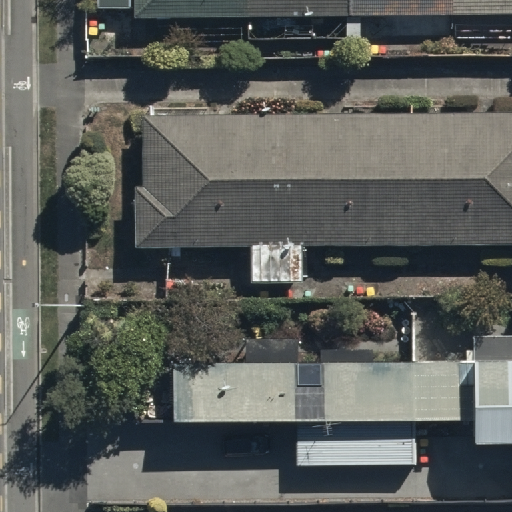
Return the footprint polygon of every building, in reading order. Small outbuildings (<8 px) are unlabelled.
[(511,0),(137,0),(137,17),(511,15),(511,0)] [(511,109),(144,110),(144,181),(134,181),(133,242),(249,243),(249,279),(302,280),(302,242),(511,243),(511,109)] [(298,361),(170,359),(170,419),(464,415),(463,356),(372,357),(371,341),(311,342),(311,375),(298,376),(298,361)] [(511,353),(475,353),(475,437),(511,437),(511,353)] [(414,431),(298,432),(298,464),(414,464),(414,431)]
